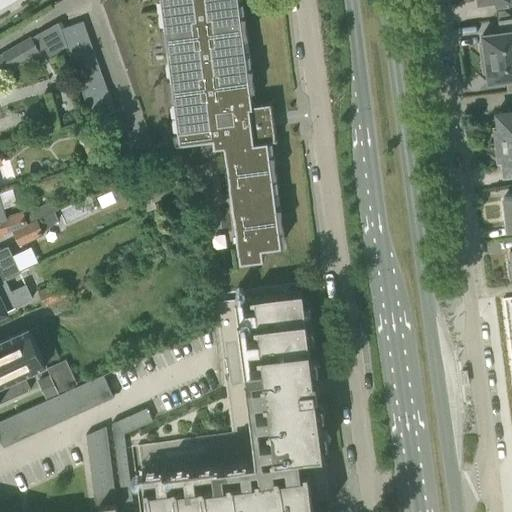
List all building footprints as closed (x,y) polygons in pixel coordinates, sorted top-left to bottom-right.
[(271,104),(253,106),(250,88),(255,87),(252,78),(252,70),(248,69),(243,36),(248,35),(245,27),(245,25),(245,17),(241,17),(238,0),(161,0),(164,22),(159,23),(162,34),(162,45),(167,44),(172,75),(166,76),(169,86),(169,97),(174,97),(179,131),(174,132),(177,142),(180,141),(209,138),(211,147),(225,145),(240,260),(263,257),(262,247),(281,244),(279,228),(283,227),(281,218),(281,217),(281,207),(277,207),(273,176),(277,175),(274,165),(274,164),(274,155),(270,155),(268,142),(276,141),(271,104)] [(504,10),(496,11),(498,20),(510,18),(510,15),(504,10)] [(87,31),(84,20),(61,28),(65,39),(87,31)] [(67,46),(65,39),(61,28),(58,22),(34,35),(47,58),(67,46)] [(480,45),(482,58),(511,54),(511,29),(482,34),(484,44),(480,45)] [(91,42),(87,31),(65,39),(67,46),(69,50),(91,42)] [(12,67),(39,52),(30,37),(4,53),(12,67)] [(95,53),(91,42),(69,50),(73,61),(95,53)] [(99,64),(95,53),(73,61),(76,72),(99,64)] [(511,54),(482,58),(483,71),(487,71),(489,81),(511,78),(511,54)] [(103,75),(99,64),(76,72),(80,83),(103,75)] [(107,86),(103,75),(80,83),(84,94),(107,86)] [(111,97),(107,86),(84,94),(88,105),(111,97)] [(116,111),(111,97),(88,105),(93,119),(116,111)] [(511,110),(496,113),(498,126),(494,127),(497,143),(511,141),(511,110)] [(511,172),(511,141),(497,143),(499,160),(503,160),(504,173),(511,172)] [(183,188),(176,168),(190,163),(187,157),(174,162),(174,164),(145,175),(154,199),(183,188)] [(195,192),(214,190),(211,164),(192,166),(195,192)] [(6,218),(3,207),(15,203),(11,188),(0,191),(0,236),(14,231),(26,225),(26,224),(22,213),(6,218)] [(32,222),(54,212),(60,209),(55,199),(27,212),(32,221),(32,222)] [(40,227),(57,219),(54,212),(32,222),(32,221),(26,224),(26,225),(14,231),(20,244),(42,234),(40,227)] [(0,281),(5,279),(20,272),(8,247),(0,250),(0,281)] [(26,285),(11,292),(5,279),(0,281),(0,314),(6,312),(6,311),(32,299),(26,285)] [(63,281),(39,291),(46,306),(51,304),(51,303),(69,295),(63,281)] [(327,481),(316,393),(322,392),(321,384),(320,377),(314,378),(302,290),(215,301),(232,432),(138,445),(146,511),(314,511),(310,483),(327,481)] [(74,306),(69,295),(51,303),(51,304),(56,314),(74,306)] [(511,296),(503,298),(511,368),(511,296)] [(24,374),(46,364),(45,362),(60,356),(45,322),(30,329),(29,327),(0,340),(0,402),(31,388),(24,374)] [(48,367),(59,391),(77,382),(66,359),(48,367)] [(114,397),(103,373),(102,374),(92,378),(103,402),(114,397)] [(51,374),(38,380),(47,399),(59,393),(51,374)] [(103,402),(92,378),(85,382),(81,383),(92,407),(103,402)] [(92,407),(81,383),(75,386),(70,388),(81,412),(92,407)] [(81,412),(70,388),(64,391),(60,393),(70,417),(81,412)] [(70,417),(60,393),(53,396),(49,398),(59,421),(70,417)] [(59,421),(49,398),(43,401),(38,403),(48,426),(59,421)] [(48,426),(38,403),(31,406),(27,408),(37,431),(48,426)] [(124,511),(135,511),(125,433),(153,420),(147,407),(112,423),(124,511)] [(37,431),(27,408),(20,411),(16,413),(26,436),(37,431)] [(26,436),(16,413),(10,416),(5,418),(15,441),(26,436)] [(15,441),(5,418),(0,420),(0,436),(0,437),(0,436),(0,441),(1,441),(4,446),(15,441)] [(106,504),(117,503),(107,426),(86,435),(96,506),(99,505),(106,504)] [(117,511),(117,503),(106,504),(99,505),(100,511),(117,511)]
